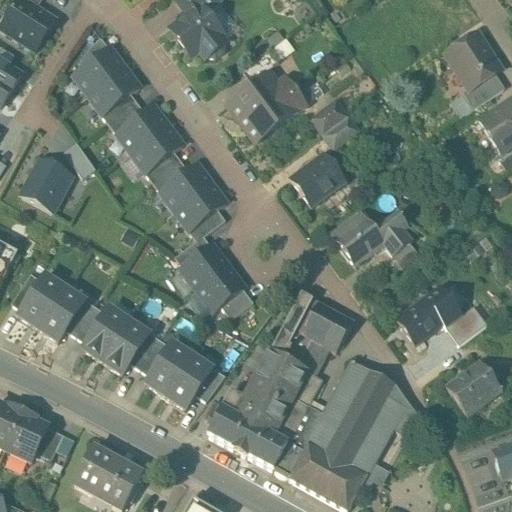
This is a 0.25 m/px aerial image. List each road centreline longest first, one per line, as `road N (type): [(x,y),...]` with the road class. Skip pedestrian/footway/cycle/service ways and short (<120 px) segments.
road 1 (residential): [(105,0),(281,246),(315,265),(416,404)]
road 2 (secondary): [(0,363),(193,465)]
road 3 (unknown): [(21,125),(65,149),(117,237)]
road 4 (residential): [(97,0),(21,125)]
